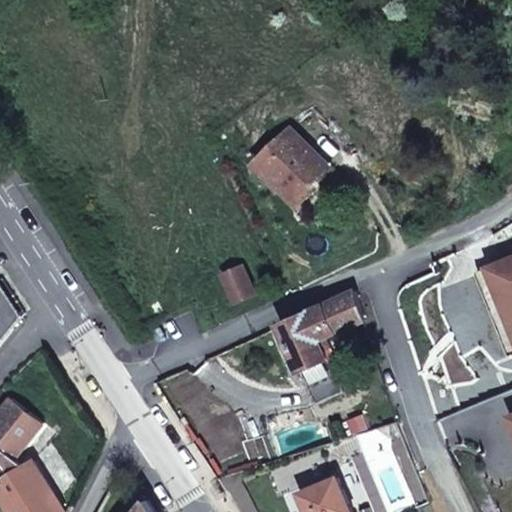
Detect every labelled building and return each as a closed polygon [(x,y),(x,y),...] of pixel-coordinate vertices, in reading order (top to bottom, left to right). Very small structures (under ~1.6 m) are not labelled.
[(331,166),(291,128),(273,147),(279,153),(268,164),(287,182),(283,186),(302,205),(315,191),(310,187),(331,166)] [(279,153),(273,147),(258,162),(283,186),(287,182),(268,164),(279,153)] [(511,257),(492,265),(511,317),(511,257)] [(511,317),(492,265),(480,270),(511,354),(511,317)] [(256,293),(243,266),(226,274),(238,301),(256,293)] [(0,345),(21,319),(0,286),(0,345)] [(345,389),(326,347),(332,344),(329,335),(367,318),(358,288),(282,323),(318,402),(345,389)] [(65,511),(68,510),(36,460),(28,465),(19,458),(46,422),(14,397),(0,414),(0,488),(15,511),(65,511)] [(353,511),(338,476),(301,492),(309,511),(353,511)] [(157,511),(150,501),(150,502),(142,511),(157,511)]
